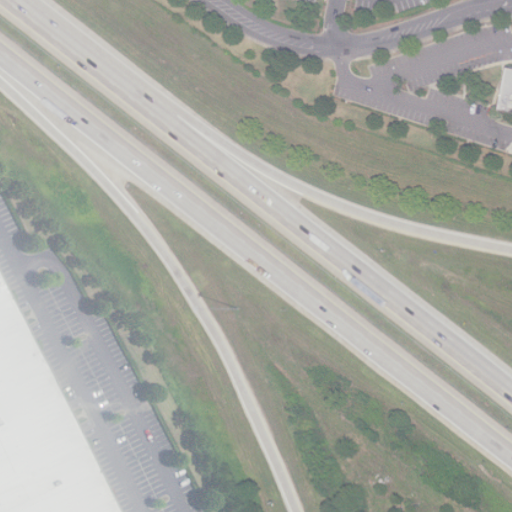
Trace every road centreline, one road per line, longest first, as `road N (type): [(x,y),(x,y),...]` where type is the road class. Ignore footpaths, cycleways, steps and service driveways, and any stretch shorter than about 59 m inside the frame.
road 1 (motorway): [(0,53),(511,456)]
road 2 (motorway): [(0,84),(97,175),(172,264),(221,344),(296,511)]
road 3 (motorway): [(511,391),(118,78)]
road 4 (motorway): [(511,251),(341,207),(257,166),(118,78)]
road 5 (residential): [(214,0),(266,34),(353,48),(511,4)]
road 6 (motorway): [(118,78),(18,0)]
